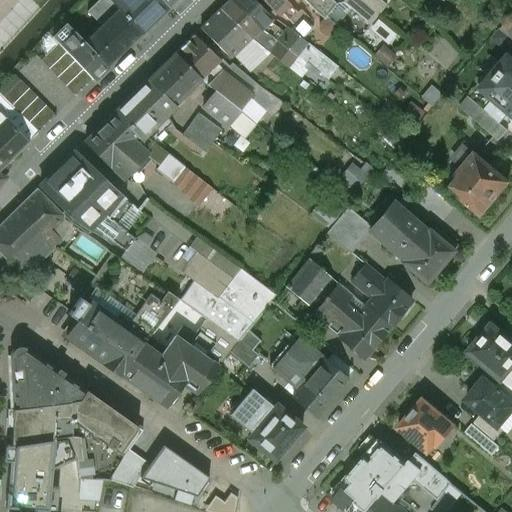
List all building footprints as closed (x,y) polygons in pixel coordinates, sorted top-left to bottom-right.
[(126,20),(108,0),(99,0),(87,12),(101,27),(84,43),(107,67),(139,36),(139,35),(125,21),(126,20)] [(108,0),(126,20),(125,21),(139,35),(167,8),(159,0),(108,0)] [(159,0),(167,8),(175,0),(159,0)] [(260,29),(230,0),(220,10),(249,39),(256,33),(260,29)] [(270,19),(250,0),(229,0),(230,0),(260,29),(267,22),(270,19)] [(260,0),(277,16),(280,13),(288,5),(282,0),(260,0)] [(302,0),(316,14),(323,20),(336,5),(330,0),(302,0)] [(378,16),(358,0),(344,0),(342,3),(369,26),(378,16)] [(386,6),(379,0),(358,0),(378,16),(386,6)] [(297,13),(288,5),(280,13),(289,22),(297,13)] [(249,39),(220,10),(200,30),(229,59),(244,44),(249,39)] [(313,29),(301,17),(289,30),(302,40),(313,29)] [(511,17),(501,30),(511,39),(511,17)] [(379,19),(371,30),(391,44),(399,33),(379,19)] [(276,30),(267,22),(260,29),(270,37),(276,30)] [(84,43),(66,25),(52,38),(91,79),(93,81),(107,67),(84,43)] [(289,30),(288,28),(276,42),(297,58),(308,45),(302,40),(289,30)] [(269,43),(256,33),(249,39),(263,50),(269,43)] [(219,61),(193,36),(174,55),(200,80),(208,72),(215,65),(219,61)] [(297,58),(276,42),(267,53),(269,54),(288,69),(297,58)] [(253,44),(244,44),(233,55),(253,70),(259,64),(268,55),(253,44)] [(58,45),(40,61),(48,70),(66,53),(58,45)] [(328,61),(314,50),(308,58),(308,63),(319,72),(328,61)] [(66,53),(48,70),(57,78),(74,62),(66,53)] [(288,69),(269,54),(268,55),(259,64),(279,79),(288,69)] [(200,80),(174,55),(147,81),(173,107),(200,80)] [(74,62),(57,78),(65,87),(82,71),(74,62)] [(240,86),(221,72),(222,71),(215,65),(208,72),(214,78),(206,85),(216,92),(226,101),(240,86)] [(311,74),(301,67),(295,74),(304,82),(311,74)] [(82,71),(65,87),(73,96),(91,79),(82,71)] [(20,81),(3,98),(11,106),(28,90),(20,81)] [(173,107),(147,81),(114,113),(139,138),(142,134),(152,142),(162,131),(155,125),(173,107)] [(240,86),(226,101),(239,111),(249,99),(251,97),(240,86)] [(28,90),(11,106),(20,115),(37,98),(28,90)] [(323,96),(316,91),(312,96),(318,101),(323,96)] [(226,101),(216,92),(203,108),(226,127),(238,112),(239,111),(226,101)] [(0,171),(38,134),(0,95),(0,171)] [(507,131),(468,97),(459,108),(498,142),(507,131)] [(37,98),(20,115),(28,123),(45,107),(37,98)] [(265,112),(249,99),(239,111),(238,112),(255,125),(265,112)] [(45,107),(28,123),(37,132),(54,115),(45,107)] [(114,113),(84,143),(110,167),(124,179),(145,155),(146,154),(134,143),(139,138),(114,113)] [(220,133),(196,115),(189,126),(212,143),(220,133)] [(212,143),(189,126),(181,136),(205,153),(212,143)] [(152,142),(142,134),(139,138),(134,143),(146,154),(145,155),(159,166),(155,171),(171,184),(184,167),(152,142)] [(106,182),(75,152),(56,172),(88,203),(102,213),(112,221),(117,224),(132,205),(106,182)] [(501,177),(474,154),(447,186),(481,215),(502,190),(507,188),(508,183),(506,179),(501,177)] [(211,189),(184,168),(172,184),(199,205),(211,189)] [(88,203),(56,172),(40,188),(71,218),(70,218),(87,229),(102,213),(88,203)] [(63,218),(36,191),(16,210),(54,250),(62,242),(50,231),(63,218)] [(392,203),(371,228),(372,228),(369,232),(402,261),(426,232),(392,203)] [(371,228),(347,208),(334,223),(359,244),(369,232),(368,232),(371,228)] [(54,250),(16,210),(0,225),(0,254),(24,279),(54,250)] [(102,213),(87,229),(101,238),(104,235),(102,233),(112,221),(102,213)] [(117,224),(112,221),(102,233),(104,235),(126,252),(135,239),(117,224)] [(359,244),(334,223),(325,234),(350,254),(359,244)] [(444,236),(432,225),(428,229),(440,240),(444,236)] [(150,247),(156,238),(142,229),(125,256),(148,271),(160,253),(150,247)] [(402,261),(400,263),(425,285),(453,252),(440,240),(428,229),(426,232),(402,261)] [(457,247),(444,236),(440,240),(453,252),(457,247)] [(308,260),(285,288),(306,305),(329,278),(308,260)] [(178,300),(128,264),(96,308),(144,342),(178,300)] [(385,282),(364,265),(350,282),(356,288),(370,299),(385,282)] [(275,295),(240,269),(226,287),(260,313),(275,295)] [(370,299),(364,307),(388,328),(411,301),(386,281),(385,282),(370,299)] [(350,295),(338,285),(313,315),(339,337),(364,307),(350,295)] [(370,299),(356,288),(350,295),(364,307),(370,299)] [(144,342),(142,345),(166,362),(175,349),(162,340),(165,336),(185,350),(186,349),(199,358),(203,353),(220,330),(207,321),(207,320),(178,300),(144,342)] [(96,308),(89,303),(66,336),(120,374),(141,345),(144,342),(96,308)] [(273,304),(232,353),(241,360),(276,319),(283,312),(273,304)] [(339,337),(338,338),(363,359),(388,328),(364,307),(339,337)] [(324,360),(276,319),(250,350),(298,391),(324,360)] [(511,342),(491,326),(481,338),(475,336),(468,345),(471,350),(469,352),(501,379),(502,379),(511,366),(511,342)] [(220,330),(203,353),(219,364),(237,342),(220,330)] [(199,358),(186,349),(185,350),(165,336),(162,340),(175,349),(166,362),(178,371),(186,377),(182,383),(197,393),(219,364),(203,353),(199,358)] [(142,345),(141,345),(120,374),(166,407),(180,386),(172,380),(178,371),(166,362),(142,345)] [(86,392),(24,348),(11,356),(14,410),(53,405),(80,401),(86,392)] [(352,371),(338,359),(332,367),(346,379),(352,371)] [(298,391),(292,398),(291,398),(314,418),(315,416),(314,416),(346,379),(332,367),(324,360),(298,391)] [(511,366),(502,379),(511,387),(511,366)] [(511,402),(495,388),(484,379),(466,400),(482,414),(498,427),(511,410),(511,402)] [(511,387),(502,379),(501,379),(502,380),(495,388),(511,402),(511,387)] [(251,389),(228,416),(251,435),(273,408),(251,389)] [(98,438),(117,413),(86,392),(80,401),(53,405),(53,417),(70,417),(98,438)] [(454,424),(423,399),(398,428),(428,454),(454,424)] [(53,405),(14,410),(10,446),(53,440),(53,417),(53,405)] [(302,428),(276,405),(273,408),(251,435),(247,439),(274,461),(283,450),(285,451),(294,440),(293,439),(302,428)] [(117,413),(98,438),(123,456),(141,431),(117,413)] [(498,427),(482,414),(473,424),(494,442),(503,431),(498,427)] [(70,417),(53,417),(53,440),(54,440),(67,437),(70,436),(70,417)] [(141,431),(123,456),(144,471),(149,475),(167,449),(141,431)] [(54,440),(52,470),(77,459),(67,437),(54,440)] [(407,464),(378,439),(364,456),(365,457),(345,480),(349,484),(335,500),(348,511),(367,511),(382,495),(391,484),(407,464)] [(53,440),(10,446),(4,509),(44,511),(48,511),(52,470),(54,440),(53,440)] [(210,480),(167,449),(149,475),(157,481),(181,499),(188,489),(198,496),(210,480)] [(407,464),(391,484),(399,491),(401,493),(412,479),(426,463),(416,454),(407,464)] [(123,456),(110,478),(138,481),(144,471),(123,456)] [(91,460),(77,462),(80,478),(93,476),(91,460)] [(444,478),(426,463),(412,479),(437,500),(451,483),(444,478)] [(149,475),(138,491),(150,495),(157,481),(149,475)] [(103,481),(81,480),(79,500),(99,501),(103,481)] [(391,484),(382,495),(390,502),(399,491),(391,484)] [(382,495),(367,511),(402,511),(390,502),(382,495)]
